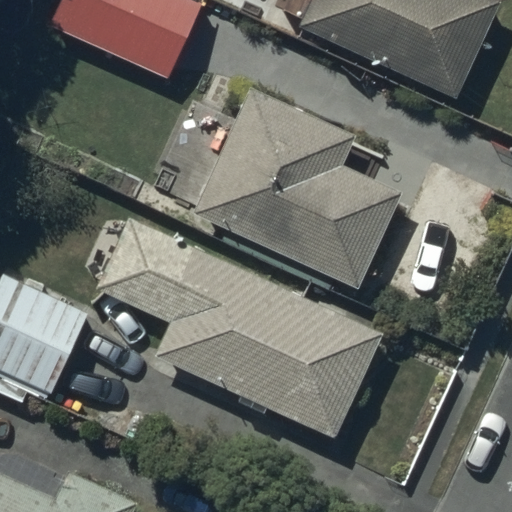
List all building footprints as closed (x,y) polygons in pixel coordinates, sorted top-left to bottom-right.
[(198,0),(58,0),(51,15),(166,68),(198,0)] [(304,0),(298,14),(455,87),(495,0),(304,0)] [(160,172),(154,185),(358,278),(402,181),(341,153),(354,125),(251,79),(233,118),(195,101),(190,112),(183,109),(155,170),(160,172)] [(384,321),(127,206),(118,225),(109,221),(87,268),(99,273),(96,278),(169,311),(154,345),(241,385),(235,398),(263,410),(269,398),(335,427),(384,321)] [(88,304),(2,264),(0,268),(0,361),(50,384),(88,304)] [(0,463),(0,511),(127,511),(137,492),(69,461),(56,489),(0,463)]
